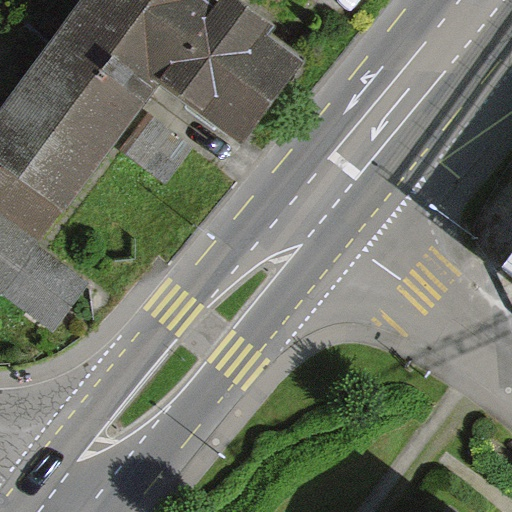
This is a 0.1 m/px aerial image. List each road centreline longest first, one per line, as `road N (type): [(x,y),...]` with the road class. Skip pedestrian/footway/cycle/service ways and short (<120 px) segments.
road 1 (primary): [(65,506),(311,220)]
road 2 (primary): [(311,220),(480,0)]
road 3 (residential): [(311,220),(511,372)]
